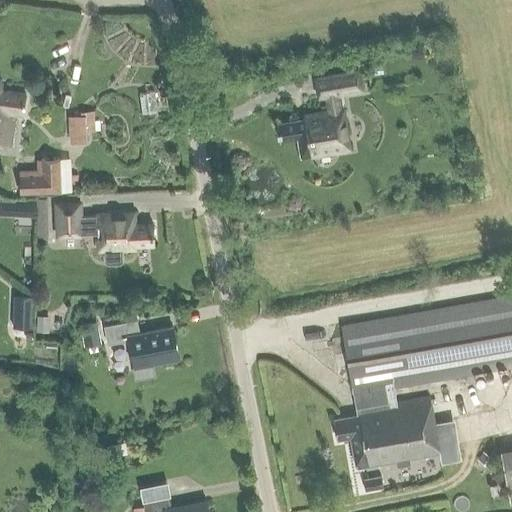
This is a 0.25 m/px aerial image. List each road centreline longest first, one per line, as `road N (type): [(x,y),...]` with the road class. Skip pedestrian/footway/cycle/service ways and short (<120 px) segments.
road 1 (unclassified): [(268,511),(163,1)]
road 2 (track): [(335,511),(436,491),(459,479),(473,443)]
